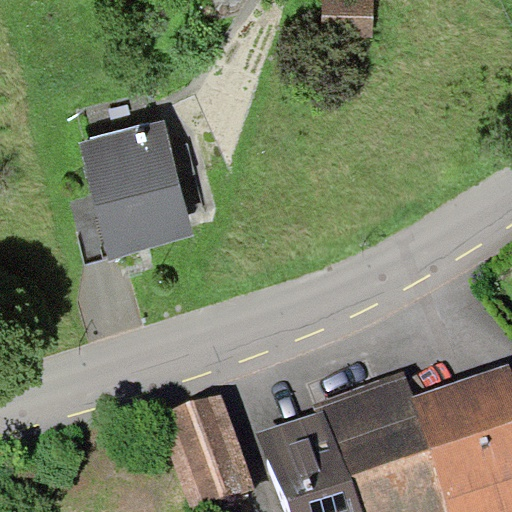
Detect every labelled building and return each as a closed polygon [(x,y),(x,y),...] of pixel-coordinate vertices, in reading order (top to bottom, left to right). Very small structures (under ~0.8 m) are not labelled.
[(373,0),(322,0),(321,34),(372,36),(373,0)] [(163,120),(78,143),(109,257),(194,234),(163,120)] [(415,395),(411,396),(449,511),(511,511),(511,368),(510,363),(415,395)] [(317,413),(257,434),(286,511),(449,511),(411,396),(415,395),(405,373),(313,403),(317,413)] [(222,391),(159,412),(191,507),(254,485),(222,391)]
